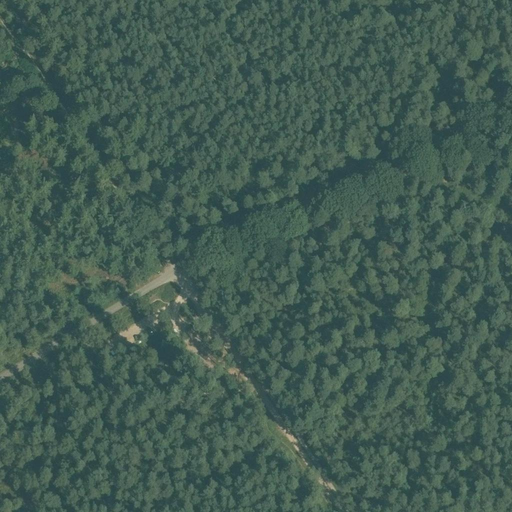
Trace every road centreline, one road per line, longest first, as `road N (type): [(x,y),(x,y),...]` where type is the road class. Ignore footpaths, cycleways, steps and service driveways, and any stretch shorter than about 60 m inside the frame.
road 1 (unclassified): [(174,272),(511,125)]
road 2 (track): [(181,268),(0,9)]
road 3 (track): [(188,292),(340,511)]
road 4 (unclassified): [(0,379),(174,272)]
